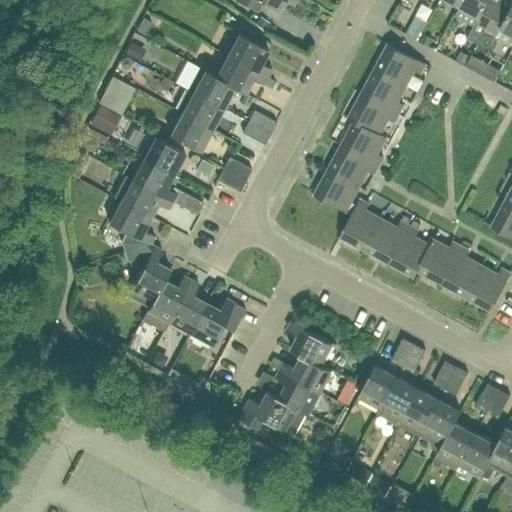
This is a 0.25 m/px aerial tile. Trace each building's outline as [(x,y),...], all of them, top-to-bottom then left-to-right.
[(236,0),(256,11),(261,0),(277,9),(281,0),(283,0),(291,4),(292,0),(236,0)] [(477,22),(486,27),(501,0),(462,0),(460,5),(455,15),(476,26),(477,22)] [(511,46),(511,0),(501,0),(486,27),(497,33),(495,37),(511,46)] [(225,54),(267,76),(270,69),(259,63),(267,49),(237,32),(225,54)] [(425,34),(422,41),(430,45),(433,38),(425,34)] [(388,42),(375,67),(406,84),(415,68),(421,72),(426,63),(388,42)] [(221,51),(210,72),(215,74),(214,76),(233,85),(232,87),(244,93),(252,78),(263,83),(267,76),(225,54),(221,51)] [(192,91),(222,107),(232,87),(233,85),(214,76),(215,74),(210,72),(199,66),(187,88),(192,91)] [(406,84),(375,67),(361,92),(399,113),(404,103),(398,100),(406,84)] [(175,110),(181,113),(210,129),(222,107),(192,91),(187,88),(175,110)] [(120,97),(109,91),(103,103),(114,109),(120,97)] [(395,120),(399,113),(361,92),(348,117),(354,121),(379,134),(380,132),(388,117),(395,120)] [(485,96),(482,102),(492,108),(495,102),(485,96)] [(254,109),(248,121),(269,132),(275,121),(254,109)] [(210,129),(181,113),(169,135),(199,150),(210,129)] [(264,143),(269,132),(248,121),(242,132),(264,143)] [(354,121),(341,145),(378,165),(383,155),(378,152),(387,136),(380,132),(379,134),(354,121)] [(142,157),(172,173),(183,152),(149,133),(138,154),(143,156),(142,157)] [(378,165),(341,145),(328,169),(359,186),(368,169),(374,172),(378,165)] [(222,167),(244,179),(250,168),(228,156),(222,167)] [(142,157),(131,179),(171,200),(196,213),(202,202),(178,188),(176,192),(165,186),(172,173),(142,157)] [(202,158),(197,168),(208,174),(213,164),(202,158)] [(239,190),(244,179),(222,167),(216,178),(239,190)] [(315,193),(352,214),(357,205),(351,201),(359,186),(328,169),(315,193)] [(113,196),(120,199),(119,200),(148,216),(156,201),(167,208),(171,200),(131,179),(124,175),(113,196)] [(361,198),(357,205),(352,214),(340,236),(365,249),(382,217),(366,209),(369,203),(361,198)] [(141,228),(148,216),(119,200),(108,222),(127,232),(121,242),(124,251),(148,243),(153,234),(141,228)] [(511,203),(505,200),(491,225),(511,235),(511,203)] [(382,217),(365,249),(389,262),(410,224),(401,220),(398,226),(382,217)] [(414,276),(417,270),(434,238),(433,237),(430,243),(415,235),(418,229),(410,224),(389,262),(414,276)] [(417,270),(441,283),(462,245),(453,241),(450,246),(434,238),(417,270)] [(127,293),(147,304),(151,297),(153,298),(162,279),(163,280),(169,268),(155,261),(161,250),(148,243),(124,251),(127,259),(141,267),(131,286),(127,293)] [(441,283),(466,296),(483,264),(467,255),(470,250),(462,245),(441,283)] [(498,272),(483,264),(466,296),(490,309),(510,272),(501,267),(498,272)] [(99,281),(95,265),(83,267),(87,284),(99,281)] [(147,304),(147,305),(145,308),(141,317),(163,329),(168,320),(189,279),(181,275),(175,287),(163,280),(162,279),(153,298),(151,297),(147,304)] [(189,279),(168,320),(189,331),(205,302),(191,295),(197,284),(189,279)] [(218,309),(205,302),(189,331),(211,343),(220,326),(232,332),(244,309),(224,298),(218,309)] [(302,354),(320,364),(321,363),(321,362),(332,341),(291,320),(287,328),(298,333),(291,348),(302,354)] [(402,366),(415,343),(403,337),(391,360),(402,366)] [(415,343),(402,366),(413,371),(425,348),(415,343)] [(320,364),(302,354),(295,367),(284,361),(279,369),(320,391),(332,369),(321,363),(320,364)] [(444,388),(456,365),(445,360),(434,383),(444,388)] [(359,394),(381,406),(397,376),(375,364),(359,394)] [(466,370),(456,365),(444,388),(455,393),(466,370)] [(309,413),(320,391),(279,369),(276,376),(287,382),(280,395),(279,396),(298,406),(297,407),(307,412),(309,413)] [(397,376),(381,406),(378,412),(399,423),(418,387),(397,376)] [(476,405),(487,411),(499,389),(488,383),(476,405)] [(418,387),(399,423),(420,434),(439,398),(418,387)] [(499,389),(487,411),(498,417),(510,394),(499,389)] [(298,406),(279,396),(280,395),(269,390),(261,404),(250,398),(240,417),(262,429),(268,418),(286,428),(296,432),(307,412),(297,407),(298,406)] [(454,421),(455,421),(461,410),(439,398),(420,434),(434,442),(431,446),(438,450),(444,439),(454,421)] [(456,469),(460,462),(476,432),(455,421),(454,421),(444,439),(438,450),(432,461),(440,465),(442,461),(456,469)] [(494,467),(508,474),(511,466),(511,428),(506,425),(496,443),(497,444),(490,456),(491,456),(482,474),(489,478),(494,467)] [(476,432),(460,462),(482,474),(491,456),(490,456),(497,444),(496,443),(476,432)] [(386,480),(373,473),(367,484),(379,491),(386,480)]
